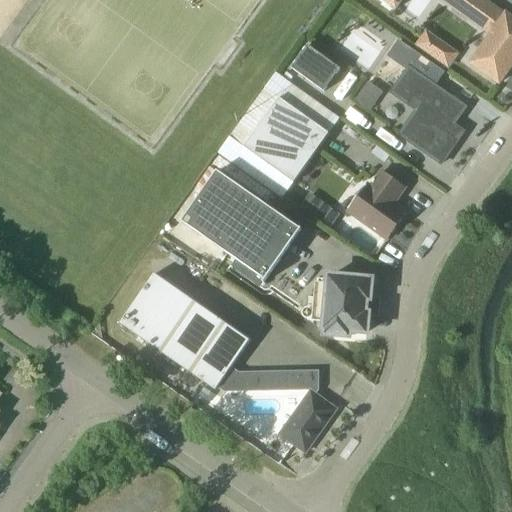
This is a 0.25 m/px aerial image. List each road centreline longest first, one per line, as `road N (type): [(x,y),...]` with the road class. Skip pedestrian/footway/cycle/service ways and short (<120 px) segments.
road 1 (unclassified): [(316,511),(389,397),(404,304),(433,237),(511,133)]
road 2 (unclassified): [(292,511),(94,379)]
road 3 (unclassified): [(0,509),(94,379)]
